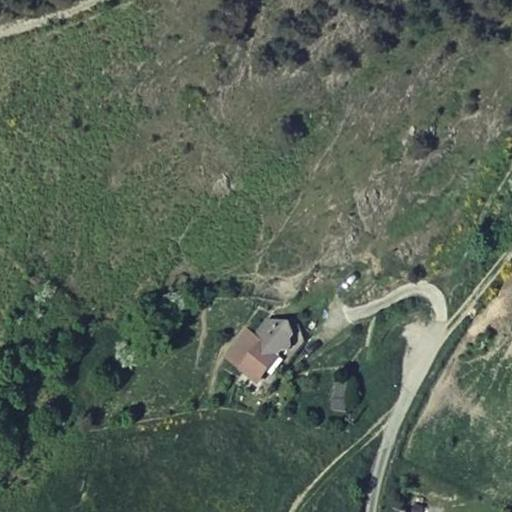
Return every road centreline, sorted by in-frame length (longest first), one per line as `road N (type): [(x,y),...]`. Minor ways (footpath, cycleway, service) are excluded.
road 1 (unclassified): [(443,330),(399,408),(370,511)]
road 2 (track): [(511,164),(440,308)]
